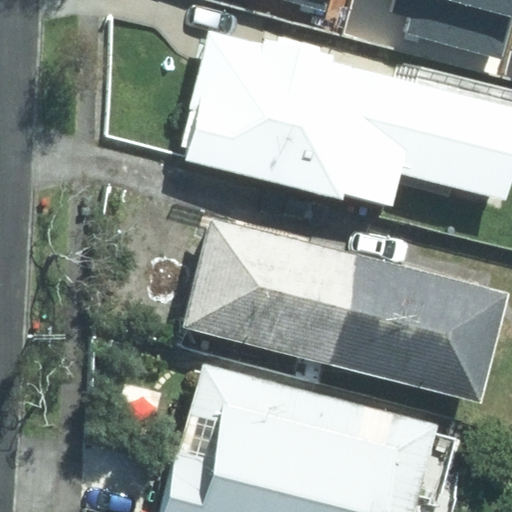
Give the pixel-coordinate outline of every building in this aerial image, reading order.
[(282,0),(326,12),(329,0),(282,0)] [(511,0),(391,0),(389,9),(410,16),(406,29),(502,57),(511,22),(511,0)] [(267,30),(266,37),(210,23),(182,140),(191,142),(187,156),(394,205),(399,182),(504,207),(511,174),(511,96),(333,54),(335,46),(267,30)] [(509,284),(212,209),(184,317),(481,392),(509,284)] [(415,511),(440,417),(202,357),(162,511),(415,511)]
